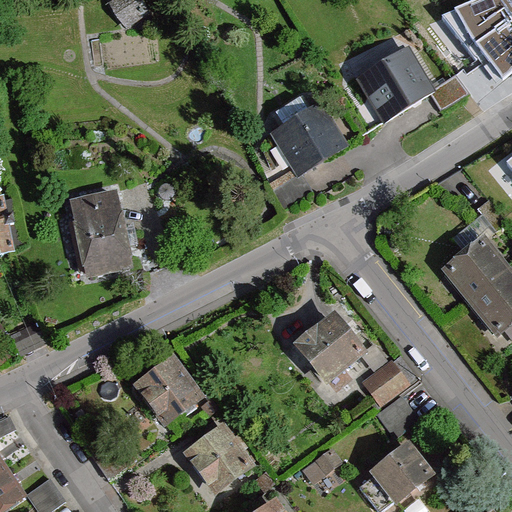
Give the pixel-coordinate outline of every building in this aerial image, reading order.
[(129,26),(152,11),(145,0),(116,0),(113,2),(129,26)] [(511,0),(474,0),(475,0),(495,28),(499,24),(506,34),(511,29),(511,0)] [(403,58),(367,80),(393,119),(429,97),(403,58)] [(471,95),(457,77),(432,93),(443,113),(471,95)] [(287,131),(310,116),(301,101),(277,116),(287,131)] [(287,131),(281,135),(306,173),(342,152),(316,111),(310,116),(287,131)] [(313,195),(301,176),(274,193),(284,214),(313,195)] [(509,224),(491,202),(480,212),(498,234),(509,224)] [(0,256),(13,253),(0,210),(0,256)] [(120,210),(78,218),(89,276),(132,268),(120,210)] [(484,245),(450,273),(475,303),(509,276),(484,245)] [(511,279),(509,276),(475,303),(499,334),(511,323),(511,279)] [(322,339),(319,334),(300,349),(327,382),(362,354),(338,326),(322,339)] [(393,366),(408,385),(416,378),(402,359),(393,366)] [(200,399),(174,365),(142,389),(167,422),(200,399)] [(408,385),(393,366),(368,384),(385,403),(408,385)] [(421,422),(403,399),(379,417),(397,440),(421,422)] [(0,439),(17,431),(11,418),(0,423),(0,439)] [(250,467),(223,433),(191,457),(217,491),(250,467)] [(429,477),(410,452),(376,478),(396,504),(429,477)] [(340,463),(333,454),(320,464),(328,472),(340,463)] [(119,455),(101,467),(110,481),(128,468),(119,455)] [(5,471),(0,474),(0,511),(4,511),(24,499),(5,471)] [(379,511),(385,511),(396,504),(376,478),(362,490),(379,511)] [(51,481),(28,496),(36,507),(59,492),(51,481)] [(59,492),(36,507),(39,511),(53,511),(66,503),(59,492)]
